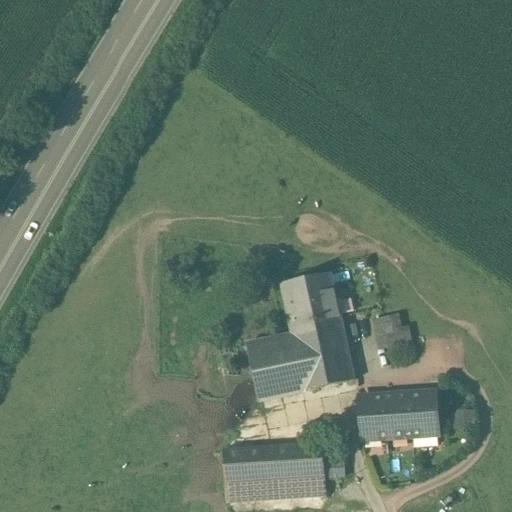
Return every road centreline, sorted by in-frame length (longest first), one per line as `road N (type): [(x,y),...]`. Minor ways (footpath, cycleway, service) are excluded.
road 1 (trunk): [(153,0),(0,243)]
road 2 (track): [(435,372),(465,375),(478,388),(486,404),(481,442),(458,470),(378,506)]
